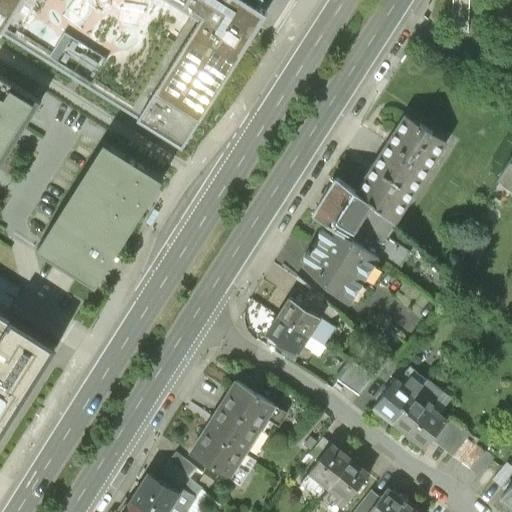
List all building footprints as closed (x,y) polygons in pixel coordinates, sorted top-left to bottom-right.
[(0,0),(0,31),(1,32),(133,118),(182,147),(265,12),(254,5),(257,0),(0,0)] [(0,165),(41,101),(0,75),(0,165)] [(373,166),(413,192),(445,141),(406,115),(405,115),(388,142),(381,153),(373,166)] [(163,178),(104,141),(37,248),(95,285),(163,178)] [(511,159),(499,180),(511,188),(511,159)] [(394,223),(413,192),(373,166),(356,193),(376,207),(394,223)] [(356,193),(336,178),(314,214),(330,224),(350,236),(363,248),(379,258),(397,270),(410,253),(416,256),(421,248),(394,223),(376,207),(356,193)] [(330,224),(303,265),(349,305),(379,258),(363,248),(350,236),(330,224)] [(339,314),(309,289),(302,299),(304,301),(301,305),(325,321),(339,314)] [(278,316),(308,335),(324,344),(335,327),(325,321),(301,305),(290,298),(278,316)] [(0,436),(57,345),(0,309),(0,436)] [(294,358),(308,335),(278,316),(267,333),(279,340),(276,346),(294,358)] [(352,363),(338,381),(358,396),(372,378),(352,363)] [(373,409),(391,423),(426,380),(408,365),(373,409)] [(391,423),(408,437),(443,393),(426,380),(391,423)] [(237,381),(221,405),(259,429),(266,417),(278,425),(286,412),(274,405),(237,381)] [(450,398),(443,393),(408,437),(423,449),(431,440),(447,418),(439,412),(450,398)] [(244,453),(259,429),(221,405),(206,429),(244,453)] [(449,417),(447,418),(431,440),(478,477),(493,459),(476,446),(479,441),(449,417)] [(236,465),(244,453),(206,429),(191,454),(240,485),(248,472),(236,465)] [(303,446),(312,453),(319,444),(310,438),(303,446)] [(310,455),(320,463),(333,446),(323,438),(319,444),(312,453),(310,455)] [(330,491),(332,488),(353,462),(333,446),(320,463),(310,475),(330,491)] [(160,475),(182,489),(188,478),(196,469),(176,452),(168,462),(160,475)] [(371,477),(353,462),(332,488),(351,503),(371,477)] [(492,481),(501,489),(508,481),(505,479),(511,471),(511,469),(506,464),(492,481)] [(149,473),(130,502),(146,511),(167,511),(179,493),(149,473)] [(511,484),(499,500),(511,510),(511,484)] [(186,511),(195,497),(182,489),(179,493),(167,511),(186,511)] [(370,511),(401,511),(407,505),(389,490),(381,499),(370,511)] [(370,511),(381,499),(372,491),(354,511),(370,511)] [(146,511),(130,502),(123,511),(146,511)]
